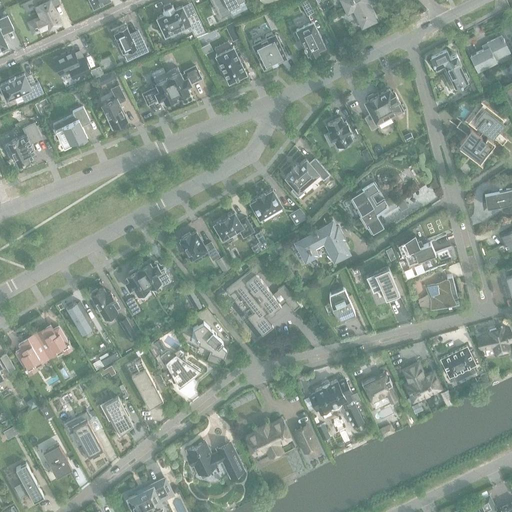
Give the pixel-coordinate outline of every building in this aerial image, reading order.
[(59,0),(28,0),(20,4),(21,4),(22,4),(26,11),(35,7),(39,16),(27,21),(33,34),(49,27),(60,22),(53,6),(60,3),(60,4),(61,4),(59,0)] [(211,0),(221,18),(231,12),(229,8),(245,0),(244,0),(211,0)] [(308,0),(299,0),(307,14),(315,10),(308,0)] [(376,21),(368,3),(370,2),(369,0),(340,0),(347,13),(355,9),(356,13),(355,13),(358,20),(360,19),(364,27),(376,21)] [(204,31),(195,12),(187,16),(182,5),(174,8),(173,5),(163,9),(165,13),(157,17),(165,35),(182,28),(183,31),(186,32),(192,29),(195,35),(204,31)] [(0,47),(6,45),(7,45),(7,43),(6,43),(2,35),(14,29),(7,15),(0,18),(0,47)] [(244,25),(241,19),(236,22),(238,28),(244,25)] [(321,37),(318,30),(317,30),(313,21),(296,29),(297,31),(293,32),(297,40),(301,39),(305,47),(304,48),(305,50),(306,50),(308,54),(310,53),(311,55),(319,51),(318,49),(325,46),(321,37)] [(241,36),(234,22),(233,22),(227,25),(226,25),(233,40),(234,40),(234,39),(240,37),(241,36)] [(119,28),(113,31),(116,37),(114,39),(117,46),(120,45),(127,60),(148,50),(140,33),(132,37),(126,25),(119,29),(119,28)] [(286,56),(275,33),(273,34),(272,32),(265,35),(266,37),(261,39),(260,37),(254,40),(255,42),(253,43),(264,67),(286,56)] [(494,57),(509,50),(504,41),(505,40),(504,38),(503,38),(501,35),(487,43),(489,47),(471,55),(478,70),(497,61),(494,57)] [(217,54),(215,54),(216,55),(228,80),(229,81),(230,81),(230,80),(245,73),(246,73),(246,72),(234,46),(233,45),(232,46),(217,54)] [(463,73),(457,60),(459,59),(456,53),(450,56),(446,49),(431,57),(432,60),(433,64),(434,64),(436,67),(445,63),(446,66),(446,67),(448,71),(449,71),(456,86),(460,84),(463,83),(463,82),(467,80),(466,79),(468,77),(465,73),(463,73)] [(78,60),(73,50),(53,59),(60,74),(70,69),(73,75),(89,67),(85,57),(78,60)] [(191,83),(201,78),(195,65),(185,70),(186,73),(181,75),(177,66),(166,72),(177,96),(178,95),(178,96),(180,95),(181,97),(188,93),(187,91),(189,90),(187,86),(191,84),(191,83)] [(99,66),(91,70),(94,77),(103,73),(99,66)] [(99,86),(116,78),(112,71),(95,79),(99,86)] [(177,96),(166,72),(154,78),(158,86),(154,88),(153,88),(143,93),(148,104),(159,99),(163,97),(165,102),(167,101),(168,103),(175,99),(175,97),(176,96),(177,96)] [(30,85),(25,74),(24,73),(23,73),(23,74),(16,77),(15,77),(8,80),(9,80),(1,84),(0,84),(0,85),(1,85),(0,85),(0,90),(1,93),(4,92),(6,98),(7,99),(8,98),(21,92),(25,101),(43,92),(38,81),(30,85)] [(475,81),(470,84),(475,93),(480,90),(475,81)] [(127,119),(119,102),(126,99),(119,85),(112,88),(116,98),(112,100),(111,99),(106,101),(107,102),(102,104),(109,118),(107,119),(112,129),(118,126),(117,124),(127,119)] [(404,110),(398,99),(395,93),(392,94),(389,88),(379,94),(391,117),(404,110)] [(391,117),(379,94),(375,96),(373,93),(366,96),(368,100),(365,101),(372,113),(365,117),(371,129),(379,125),(378,124),(391,117)] [(503,124),(499,120),(502,116),(487,105),(483,111),(479,108),(475,114),(474,113),(468,122),(476,128),(478,126),(478,125),(479,124),(484,128),(482,130),(492,138),(503,124)] [(64,147),(71,143),(72,145),(80,141),(79,139),(87,136),(82,126),(91,122),(83,106),(74,110),(76,113),(53,124),(64,147)] [(353,136),(347,122),(344,123),(341,116),(327,123),(331,130),(330,130),(333,137),(339,149),(348,145),(345,140),(353,136)] [(36,152),(31,143),(42,137),(34,122),(23,127),(26,134),(9,142),(9,143),(6,145),(5,147),(10,156),(12,157),(15,155),(19,163),(20,162),(23,164),(27,162),(28,158),(29,158),(28,156),(36,152)] [(489,152),(495,144),(487,137),(485,140),(486,140),(485,142),(479,138),(481,136),(471,128),(460,142),(465,146),(462,150),(476,161),(480,155),(484,158),(488,152),(489,152)] [(411,131),(403,135),(406,141),(414,137),(411,131)] [(301,187),(318,173),(323,179),(329,173),(315,157),(309,162),(306,158),(299,164),(298,162),(291,169),(292,170),(285,176),(295,187),(291,189),(297,196),(304,190),(301,187)] [(511,175),(511,176),(511,181),(511,188),(506,189),(484,193),(487,207),(508,203),(511,202),(511,175)] [(383,197),(379,189),(373,179),(361,186),(363,188),(351,195),(361,213),(360,213),(362,217),(355,221),(358,227),(364,223),(365,223),(367,227),(369,226),(372,232),(384,225),(377,213),(383,210),(385,214),(398,206),(399,208),(399,207),(400,208),(401,211),(408,206),(404,199),(396,203),(390,193),(383,197)] [(281,204),(273,189),(272,189),(265,193),(264,191),(257,195),(258,197),(251,201),(250,202),(251,202),(259,217),(260,218),(260,217),(281,205),(282,205),(281,204)] [(307,216),(299,207),(294,210),(301,221),(307,216)] [(254,230),(245,217),(239,220),(234,211),(214,223),(223,237),(239,228),(244,236),(254,230)] [(313,247),(326,241),(331,250),(329,251),(334,260),(349,252),(333,222),(328,224),(328,223),(319,228),(319,229),(295,242),(303,256),(307,254),(307,255),(311,253),(310,252),(314,250),(313,247)] [(511,246),(511,228),(500,234),(508,249),(511,246)] [(204,245),(196,230),(191,233),(190,232),(181,237),(182,239),(180,240),(191,258),(206,249),(213,259),(219,255),(211,241),(204,245)] [(431,241),(427,243),(420,246),(415,234),(398,245),(404,253),(406,252),(411,264),(421,260),(421,259),(436,253),(431,241)] [(269,245),(263,235),(258,238),(264,249),(269,245)] [(281,253),(276,244),(270,248),(275,257),(281,253)] [(231,267),(224,255),(216,260),(223,272),(231,267)] [(163,268),(160,270),(157,263),(152,266),(150,262),(148,263),(147,261),(140,265),(141,267),(139,268),(140,268),(139,269),(149,286),(150,286),(160,280),(163,284),(170,280),(163,268)] [(459,300),(452,274),(447,276),(448,278),(443,280),(439,271),(448,267),(446,263),(412,278),(419,305),(431,306),(432,307),(459,300)] [(281,305),(272,293),(256,273),(262,269),(258,264),(226,289),(230,294),(237,289),(254,311),(248,317),(262,335),(273,327),(264,315),(270,310),(269,309),(272,307),(275,310),(281,305)] [(388,266),(366,276),(370,286),(371,285),(372,287),(379,284),(385,299),(400,292),(388,266)] [(149,286),(139,269),(138,269),(136,270),(135,268),(128,272),(129,274),(127,275),(130,279),(130,280),(127,281),(126,282),(130,289),(134,286),(138,293),(149,287),(149,286)] [(300,305),(284,284),(277,289),(294,310),(300,305)] [(120,307),(110,291),(107,293),(103,287),(98,290),(97,288),(91,292),(92,293),(92,294),(105,316),(120,307)] [(195,308),(202,304),(193,287),(186,291),(195,308)] [(355,312),(344,287),(329,294),(329,297),(330,299),(330,302),(331,305),(332,307),(333,310),(335,312),(336,314),(338,316),(340,318),(355,312)] [(94,324),(80,301),(80,302),(77,304),(75,301),(66,307),(81,331),(88,327),(87,326),(92,322),(94,325),(94,324)] [(135,332),(126,317),(120,321),(128,336),(135,332)] [(223,342),(215,335),(216,334),(204,321),(193,328),(191,339),(211,349),(210,351),(224,356),(226,349),(221,344),(223,342)] [(57,355),(72,347),(70,343),(70,342),(69,340),(68,340),(58,324),(53,327),(50,323),(34,333),(49,358),(56,354),(57,355)] [(511,339),(511,338),(509,327),(503,328),(502,326),(489,330),(490,332),(478,337),(482,348),(494,346),(495,351),(508,347),(507,342),(511,339)] [(49,358),(34,333),(18,342),(21,347),(15,350),(25,366),(24,366),(26,369),(29,372),(43,364),(42,362),(49,358)] [(475,363),(470,352),(467,345),(450,353),(440,357),(449,376),(458,371),(461,377),(469,373),(466,368),(475,363)] [(192,376),(200,370),(176,354),(169,349),(162,355),(166,362),(178,385),(179,386),(192,376)] [(15,367),(6,353),(0,357),(9,371),(15,367)] [(163,399),(141,358),(134,362),(139,370),(131,374),(140,391),(149,407),(163,399)] [(439,385),(433,371),(424,375),(419,365),(413,368),(412,365),(404,369),(410,382),(406,384),(409,391),(410,393),(412,397),(421,393),(422,396),(431,392),(430,389),(439,385)] [(397,397),(391,383),(392,382),(389,377),(388,377),(385,371),(363,382),(366,388),(365,389),(372,402),(387,394),(390,400),(397,397)] [(363,421),(350,393),(352,392),(345,378),(338,381),(337,379),(329,382),(322,385),(322,386),(315,389),(316,392),(309,395),(316,410),(318,409),(321,414),(322,413),(331,409),(330,409),(331,408),(333,409),(335,408),(337,408),(339,407),(340,405),(341,403),(342,403),(344,402),(346,407),(345,408),(353,426),(354,425),(356,426),(358,426),(360,425),(361,423),(362,422),(363,421)] [(360,399),(356,393),(351,395),(354,402),(360,399)] [(113,398),(102,404),(105,409),(110,419),(119,435),(126,429),(133,424),(128,415),(124,407),(118,396),(113,398)] [(33,397),(26,402),(30,409),(38,405),(33,397)] [(52,415),(47,404),(40,408),(46,419),(52,415)] [(290,436),(282,418),(270,424),(268,420),(256,426),(257,430),(246,436),(254,454),(265,448),(267,453),(281,446),(279,442),(290,436)] [(87,419),(73,426),(89,456),(103,448),(87,419)] [(330,436),(324,423),(316,426),(323,439),(330,436)] [(317,445),(307,424),(294,430),(305,451),(317,445)] [(15,425),(3,431),(8,439),(19,432),(15,425)] [(394,430),(391,426),(388,425),(381,428),(384,435),(394,430)] [(215,461),(222,458),(231,476),(244,470),(229,444),(218,449),(218,451),(211,455),(204,440),(187,449),(189,454),(187,455),(192,465),(194,464),(199,473),(216,465),(215,461)] [(56,476),(72,468),(59,443),(43,451),(56,476)] [(23,480),(14,485),(20,496),(29,491),(34,500),(44,495),(26,463),(26,462),(16,467),(23,480)] [(160,500),(173,494),(165,478),(151,484),(152,486),(128,498),(134,511),(145,511),(154,508),(154,510),(156,511),(158,511),(160,511),(162,510),(163,508),(162,506),(160,500)] [(511,511),(511,505),(500,511),(501,511),(500,511),(496,511),(495,508),(496,508),(489,494),(476,501),(481,511),(487,511),(489,511),(511,511)]
